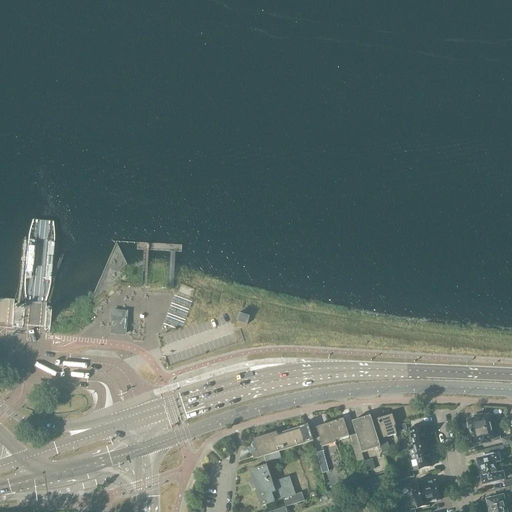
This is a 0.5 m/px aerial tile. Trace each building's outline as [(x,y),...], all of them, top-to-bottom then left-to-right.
[(181,286),(178,295),(189,299),(192,290),(181,286)] [(185,329),(191,300),(172,296),(165,324),(185,329)] [(128,311),(112,310),(111,331),(126,332),(128,311)] [(247,325),(249,319),(250,316),(249,316),(249,317),(239,314),(239,313),(236,321),(237,321),(247,324),(246,325),(247,325)] [(377,435),(380,447),(383,456),(389,455),(387,451),(390,450),(386,437),(397,434),(396,432),(394,425),(395,425),(392,414),(377,419),(378,422),(378,424),(379,424),(381,434),(377,435)] [(356,435),(362,453),(380,447),(377,435),(370,415),(364,417),(352,421),(356,435)] [(470,432),(491,427),(488,416),(482,417),(482,416),(474,417),(475,419),(467,421),(468,425),(467,426),(468,428),(469,429),(470,432)] [(330,423),(335,441),(349,436),(343,419),(330,423)] [(336,443),(335,441),(330,423),(316,427),(322,447),(336,443)] [(254,459),(264,456),(279,452),(313,441),(308,424),(307,424),(277,434),(277,432),(253,440),(254,443),(252,444),(253,448),(255,447),(257,451),(251,453),(254,459)] [(395,426),(396,432),(406,429),(405,424),(395,426)] [(414,449),(426,447),(426,444),(426,443),(423,429),(422,429),(421,426),(408,429),(414,449)] [(495,426),(491,427),(470,432),(471,436),(470,437),(471,441),(472,442),(473,444),(480,442),(481,444),(488,442),(488,440),(493,439),(494,441),(499,439),(497,430),(496,430),(495,426)] [(350,437),(357,462),(364,460),(362,453),(356,435),(350,437)] [(478,462),(476,463),(478,470),(479,470),(480,472),(500,466),(499,461),(500,460),(502,458),(501,454),(504,454),(502,445),(490,448),(491,455),(485,457),(485,458),(477,460),(478,462)] [(426,447),(414,449),(415,457),(416,457),(419,470),(431,467),(430,463),(431,463),(428,449),(427,449),(426,447)] [(323,451),(318,452),(316,453),(322,473),(328,471),(323,451)] [(281,458),(279,452),(264,456),(266,462),(281,458)] [(373,458),(365,460),(368,470),(375,468),(373,458)] [(261,507),(283,499),(296,495),(289,477),(273,482),(267,465),(249,471),(252,479),(248,480),(253,489),(255,489),(261,507)] [(500,466),(480,472),(480,475),(480,476),(481,481),(482,482),(482,484),(491,482),(491,483),(498,481),(498,480),(503,479),(502,473),(500,466)] [(394,482),(405,480),(405,479),(414,477),(412,470),(392,475),(394,482)] [(394,485),(390,474),(372,479),(373,479),(369,480),(369,481),(372,491),(394,485)] [(504,487),(511,485),(511,478),(503,481),(504,487)] [(405,480),(394,482),(396,488),(406,485),(405,480)] [(414,496),(437,491),(437,489),(437,488),(436,485),(436,484),(435,481),(423,484),(422,481),(411,484),(414,496)] [(347,488),(350,497),(359,495),(356,485),(347,488)] [(437,491),(414,496),(417,508),(428,506),(428,503),(440,500),(439,497),(439,496),(438,493),(438,492),(437,491)] [(296,495),(283,499),(286,507),(304,501),(301,493),(296,495)] [(487,501),(486,501),(487,507),(488,507),(489,511),(509,507),(507,495),(490,499),(490,497),(486,498),(487,501)]
